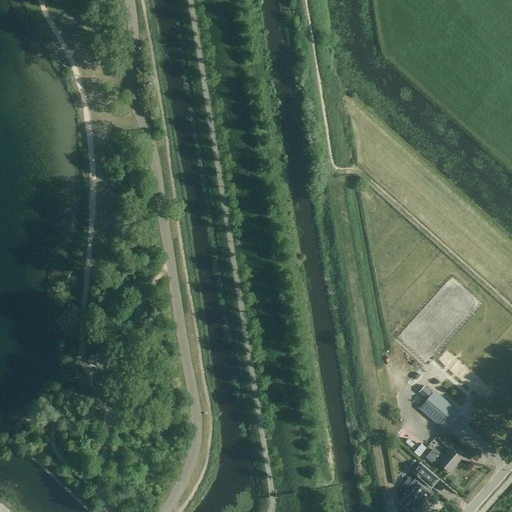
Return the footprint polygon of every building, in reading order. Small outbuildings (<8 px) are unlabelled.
[(98,362),(98,359),(96,356),(92,356),(89,359),(89,362),(92,365),(95,365),(98,362)] [(433,393),(432,394),(424,386),(412,399),(421,407),(444,427),(456,413),(433,393)] [(452,442),(446,437),(442,443),(447,447),(452,442)] [(433,446),(425,456),(435,465),(438,462),(450,473),(461,459),(449,448),(443,455),(433,446)] [(438,479),(420,463),(413,472),(431,487),(438,479)] [(415,511),(431,494),(414,480),(402,494),(404,495),(398,502),(409,511),(415,511)]
